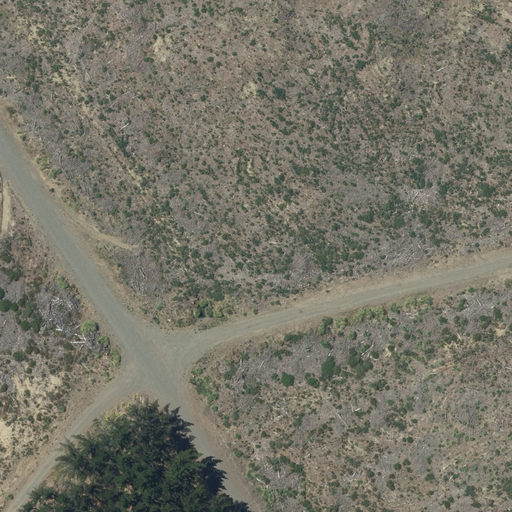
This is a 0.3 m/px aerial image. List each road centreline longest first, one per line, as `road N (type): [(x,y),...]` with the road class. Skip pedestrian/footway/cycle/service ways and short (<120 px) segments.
road 1 (track): [(38,511),(152,365),(511,244)]
road 2 (unclassified): [(0,135),(247,511)]
